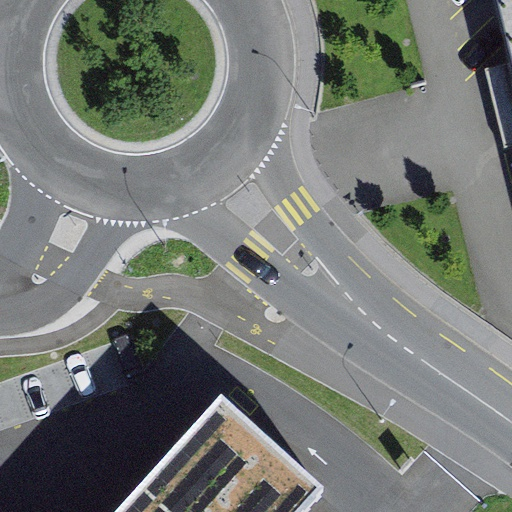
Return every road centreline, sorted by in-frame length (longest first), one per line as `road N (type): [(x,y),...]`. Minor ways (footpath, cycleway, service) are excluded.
road 1 (primary): [(173,189),(264,256),(352,294)]
road 2 (primary): [(511,424),(390,339),(352,294)]
road 3 (primary): [(352,294),(261,125)]
road 4 (residential): [(28,293),(63,296),(87,277),(149,193)]
road 5 (residential): [(54,152),(46,202),(26,246),(28,293)]
road 6 (primary): [(261,125),(277,61),(260,0)]
